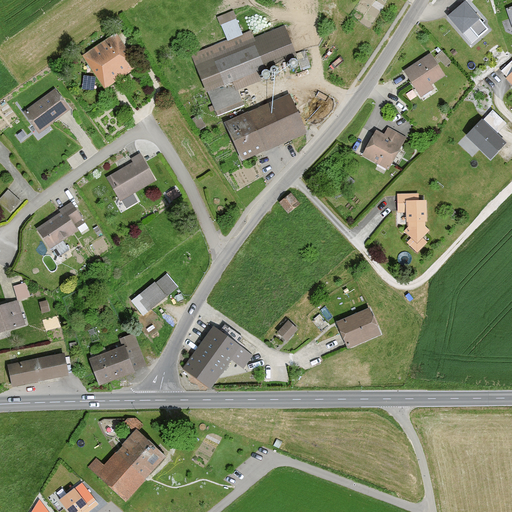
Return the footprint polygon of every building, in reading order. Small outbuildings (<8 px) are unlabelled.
[(479,21),(465,5),(449,19),(463,35),(479,21)] [(226,43),(192,55),(203,84),(290,49),(282,26),(253,38),(251,34),(243,37),(236,21),(220,27),(226,43)] [(117,33),(80,58),(103,91),(139,66),(117,33)] [(290,49),(203,84),(216,116),(244,105),(239,92),(263,82),(259,73),(295,59),(290,49)] [(432,56),(402,74),(417,99),(430,92),(427,87),(444,77),(432,56)] [(511,62),(502,73),(511,83),(511,62)] [(56,89),(23,112),(38,134),(72,112),(56,89)] [(222,126),(240,165),(306,135),(288,95),(222,126)] [(505,146),(482,124),(467,139),(491,161),(505,146)] [(372,127),(360,146),(386,163),(398,144),(372,127)] [(134,164),(108,179),(120,201),(154,182),(140,156),(132,160),(134,164)] [(8,190),(0,198),(0,203),(11,214),(22,202),(8,190)] [(298,204),(290,195),(281,202),(289,211),(298,204)] [(417,195),(397,195),(398,213),(407,213),(409,237),(404,242),(416,254),(428,243),(423,237),(429,231),(428,203),(417,202),(417,195)] [(38,230),(50,249),(77,232),(72,226),(81,220),(71,204),(60,211),(62,214),(38,230)] [(26,280),(13,284),(18,298),(31,294),(26,280)] [(155,284),(131,303),(143,318),(167,299),(155,284)] [(17,301),(0,306),(0,334),(25,327),(17,301)] [(335,325),(345,350),(380,335),(370,310),(335,325)] [(285,315),(272,327),(281,337),(294,325),(285,315)] [(212,328),(183,371),(211,390),(231,361),(244,370),(253,357),(212,328)] [(90,360),(99,387),(137,373),(127,347),(90,360)] [(6,363),(11,387),(68,376),(63,352),(6,363)] [(97,463),(90,472),(131,507),(172,459),(139,432),(106,471),(97,463)] [(86,506),(74,492),(60,503),(67,511),(91,511),(99,506),(94,499),(86,506)] [(32,511),(48,511),(40,500),(32,511)]
